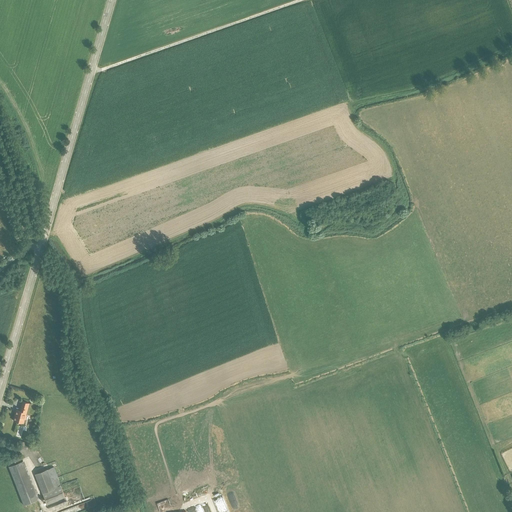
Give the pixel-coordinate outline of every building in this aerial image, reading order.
[(16,409),(13,420),(23,423),(25,419),(27,414),(26,414),(26,412),(27,409),(29,402),(22,401),(20,407),(20,410),(16,409)] [(21,455),(6,461),(24,505),(39,498),(24,460),(23,460),(21,455)] [(54,466),(34,474),(47,504),(66,497),(54,466)] [(92,499),(85,501),(87,508),(94,505),(92,499)] [(67,500),(48,508),(49,510),(68,502),(67,500)] [(212,511),(209,500),(197,504),(199,511),(212,511)] [(250,511),(249,503),(241,504),(242,511),(250,511)]
